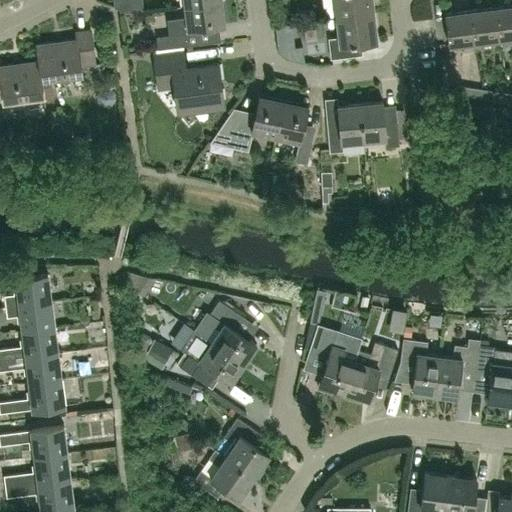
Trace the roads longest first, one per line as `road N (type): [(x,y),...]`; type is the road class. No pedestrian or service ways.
road 1 (residential): [(393,0),(398,52),(382,71),(298,75),(268,63),(253,0)]
road 2 (residential): [(319,453),(388,426),(511,439)]
road 3 (residential): [(319,453),(281,409),(295,334)]
